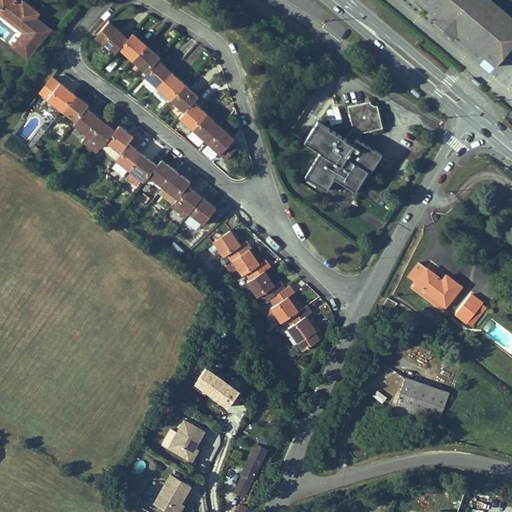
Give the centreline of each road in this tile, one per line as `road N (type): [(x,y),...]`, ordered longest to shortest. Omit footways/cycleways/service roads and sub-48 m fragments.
road 1 (residential): [(267,215),(81,68),(74,41),(110,0)]
road 2 (residential): [(511,476),(442,460),(315,489),(284,481)]
road 3 (tertiary): [(364,302),(478,117)]
road 4 (residential): [(152,0),(218,42),(261,163)]
road 5 (tertiary): [(284,481),(364,302)]
road 6 (primary): [(464,106),(450,80),(387,30),(359,19)]
road 7 (primary): [(359,19),(438,96),(464,106)]
road 8 (unknown): [(350,480),(347,422),(398,365)]
road 9 (residential): [(267,215),(296,250),(364,302)]
